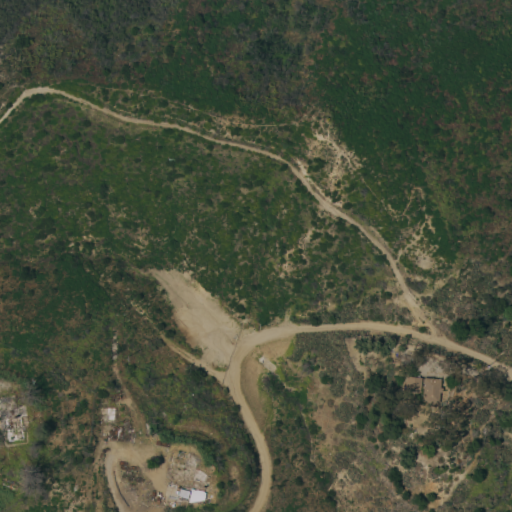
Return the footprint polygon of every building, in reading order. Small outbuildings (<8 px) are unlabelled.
[(419,392),(403,391),(405,376),(414,377),(414,376),(418,376),(418,377),(420,378),(419,392)] [(439,379),(439,388),(441,388),(441,393),(438,393),(437,403),(435,403),(435,405),(431,404),(431,403),(421,402),(422,389),(420,388),(421,386),(422,386),(423,378),(439,379)] [(109,395),(119,393),(121,400),(110,402),(109,395)] [(7,442),(3,416),(0,416),(0,409),(1,409),(0,402),(0,395),(17,394),(19,403),(16,404),(16,406),(25,405),(26,416),(20,417),(21,426),(24,425),(24,429),(21,430),(23,440),(7,442)] [(115,407),(115,421),(100,421),(100,423),(93,423),(93,417),(100,417),(100,407),(115,407)] [(128,438),(126,431),(132,429),(135,436),(128,438)] [(171,467),(181,470),(185,453),(199,457),(196,468),(206,473),(204,483),(203,483),(200,493),(189,490),(188,494),(175,490),(176,486),(167,483),(171,467)] [(0,488),(4,482),(10,486),(6,492),(0,488)]
